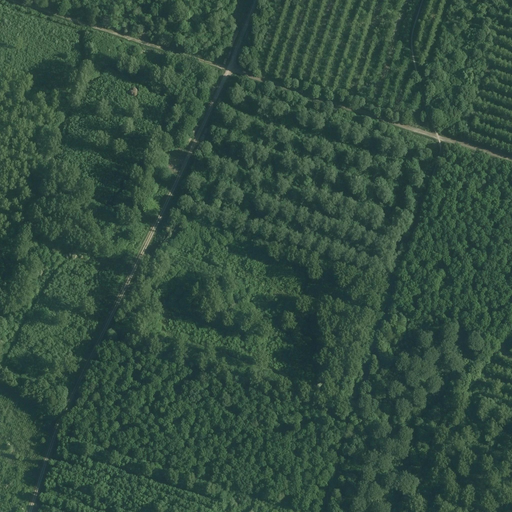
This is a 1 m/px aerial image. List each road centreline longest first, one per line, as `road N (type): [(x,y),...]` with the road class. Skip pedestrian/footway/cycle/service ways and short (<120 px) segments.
road 1 (track): [(10,0),(511,161)]
road 2 (track): [(224,83),(74,394)]
road 3 (track): [(410,511),(435,429),(511,331)]
road 4 (track): [(74,394),(31,511)]
